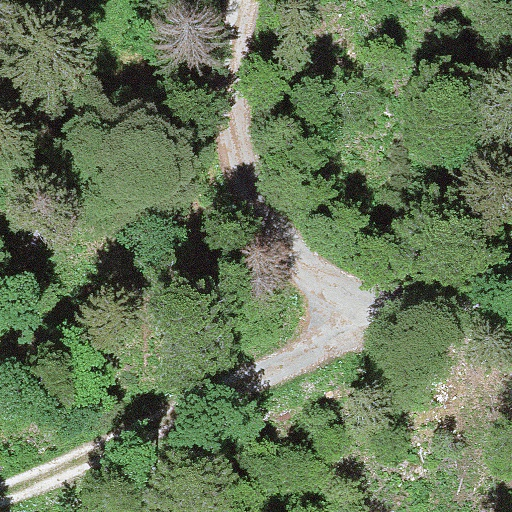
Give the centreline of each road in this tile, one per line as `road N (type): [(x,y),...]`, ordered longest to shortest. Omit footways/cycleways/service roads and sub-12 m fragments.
road 1 (track): [(398,316),(0,493)]
road 2 (track): [(398,316),(286,253),(257,210),(230,131),(234,47),(253,0)]
